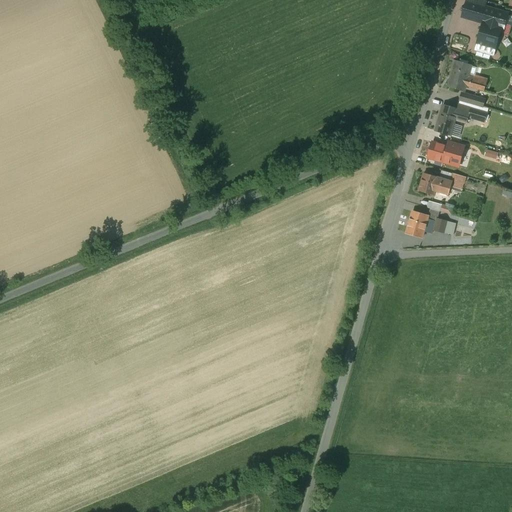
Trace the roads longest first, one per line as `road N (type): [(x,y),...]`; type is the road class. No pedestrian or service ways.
road 1 (unclassified): [(410,133),(381,137),(0,297)]
road 2 (residential): [(306,511),(410,133)]
road 3 (residential): [(410,133),(451,0)]
